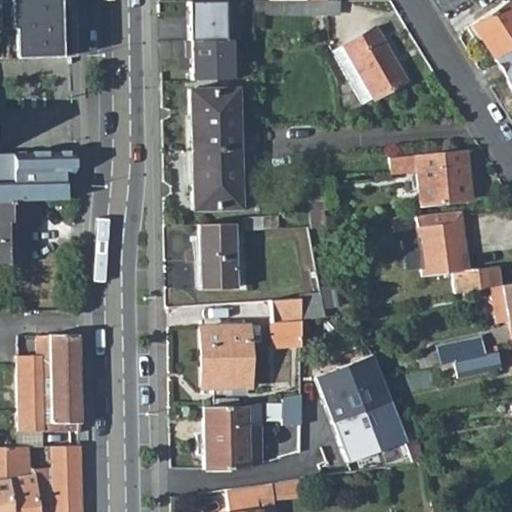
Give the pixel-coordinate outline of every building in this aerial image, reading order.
[(0,0),(0,59),(69,57),(69,25),(68,0),(0,0)] [(251,0),(252,12),(339,13),(338,0),(251,0)] [(492,57),(511,43),(511,9),(506,0),(505,0),(470,23),(492,57)] [(227,3),(188,4),(190,42),(193,41),(229,40),(227,3)] [(373,26),(332,50),(342,69),(353,63),(372,99),(404,81),(373,26)] [(229,40),(193,41),(193,88),(234,87),(233,40),(229,40)] [(511,43),(492,57),(503,75),(502,76),(505,80),(511,75),(511,43)] [(189,147),(235,147),(236,147),(234,87),(193,88),(187,88),(189,147)] [(191,207),(237,206),(236,147),(235,147),(189,147),(191,207)] [(0,198),(35,198),(61,197),(61,170),(71,169),(70,149),(0,151),(0,198)] [(388,172),(388,174),(414,171),(417,204),(467,200),(463,149),(387,157),(388,172)] [(318,178),(303,179),(309,229),(323,227),(318,178)] [(29,220),(36,220),(35,198),(0,198),(0,260),(30,260),(29,220)] [(494,265),(465,269),(457,210),(413,216),(420,277),(446,273),(448,293),(488,286),(497,285),(494,265)] [(196,224),(197,288),(232,287),(231,223),(196,224)] [(340,313),(331,273),(314,278),(317,297),(322,316),(340,313)] [(506,320),(506,322),(511,347),(511,281),(500,284),(506,320)] [(488,286),(494,322),(506,320),(500,284),(497,285),(488,286)] [(297,298),(298,321),(322,316),(317,297),(297,298)] [(267,300),(270,349),(298,348),(298,321),(297,298),(286,298),(274,299),(267,300)] [(245,384),(243,325),(198,326),(199,371),(208,370),(208,386),(209,386),(245,384)] [(75,334),(31,335),(32,355),(11,355),(12,421),(13,431),(37,431),(37,422),(78,421),(75,334)] [(482,354),(478,336),(435,346),(435,351),(416,355),(418,367),(451,360),(482,354)] [(494,351),(482,354),(451,360),(454,377),(498,368),(494,351)] [(394,420),(378,376),(370,355),(312,376),(344,462),(402,440),(394,420)] [(246,404),(245,384),(209,386),(209,405),(243,405),(246,404)] [(298,396),(298,395),(281,398),(281,424),(299,425),(299,396),(298,396)] [(245,467),(255,467),(253,403),(246,404),(243,405),(245,467)] [(201,406),(202,468),(245,467),(243,405),(209,405),(201,406)] [(415,444),(413,445),(408,417),(394,420),(402,440),(410,463),(418,461),(415,444)] [(9,444),(26,443),(37,442),(37,431),(13,431),(9,432),(9,444)] [(78,445),(49,442),(50,466),(78,465),(78,445)] [(9,444),(0,444),(0,476),(26,473),(26,466),(26,443),(9,444)] [(26,466),(26,473),(0,476),(0,511),(79,511),(78,465),(50,466),(26,466)] [(270,511),(270,506),(255,508),(254,495),(268,493),(266,483),(221,490),(224,511),(270,511)] [(268,493),(254,495),(255,508),(270,506),(268,493)]
